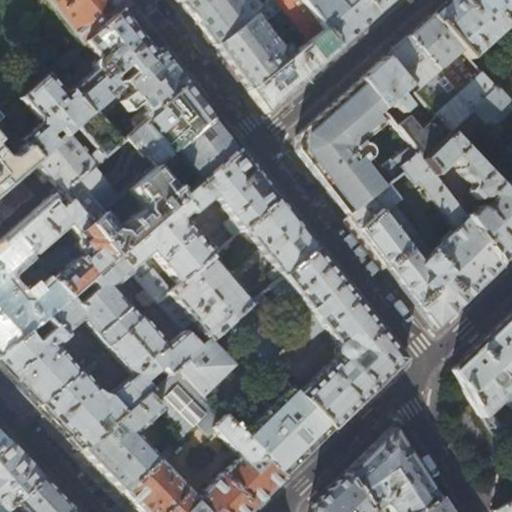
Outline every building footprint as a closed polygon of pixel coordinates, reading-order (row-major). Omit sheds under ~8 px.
[(42,0),(79,46),(124,6),(119,0),(42,0)] [(180,0),(178,3),(188,16),(212,47),(269,0),(241,0),(233,7),(227,0),(180,0)] [(305,43),(322,30),(298,0),(269,0),(212,47),(229,67),(247,90),(296,51),(293,47),(288,50),(279,40),(274,43),(261,27),(281,11),(305,43)] [(298,0),(322,30),(336,48),(356,31),(374,14),(362,0),(317,0),(315,2),(313,0),(298,0)] [(362,0),(374,14),(390,0),(362,0)] [(511,19),(511,9),(509,6),(503,0),(448,0),(430,16),(460,49),(468,58),(511,19)] [(125,6),(124,6),(79,46),(76,48),(79,52),(84,48),(95,60),(94,61),(93,61),(92,63),(91,64),(91,65),(91,66),(92,68),(60,96),(44,76),(17,100),(34,119),(33,127),(17,141),(22,148),(32,160),(50,145),(45,137),(54,129),(60,136),(73,125),(90,110),(109,93),(114,89),(107,81),(123,66),(130,75),(152,55),(139,40),(130,29),(138,23),(125,6)] [(422,23),(406,37),(435,71),(460,49),(430,16),(422,23)] [(336,48),(322,30),(305,43),(296,51),(247,90),(255,101),(264,113),(303,78),(336,48)] [(391,51),(383,58),(407,86),(411,91),(435,71),(406,37),(391,51)] [(159,49),(152,55),(130,75),(114,89),(109,93),(125,112),(137,103),(142,110),(129,121),(130,123),(125,128),(129,133),(186,84),(167,60),(159,49)] [(374,65),(358,80),(380,109),(389,102),(400,113),(409,106),(398,94),(407,86),(383,58),(374,65)] [(481,72),(457,95),(470,111),(495,87),(481,72)] [(292,148),(337,205),(347,218),(383,189),(363,164),(370,159),(371,155),(371,152),(369,149),(366,147),(361,146),(358,142),(387,117),(380,109),(358,80),(293,138),(293,142),(292,148)] [(508,100),(495,87),(470,111),(484,125),(508,100)] [(447,134),(470,111),(457,95),(456,95),(432,116),(432,117),(447,134)] [(118,142),(90,110),(73,125),(79,133),(94,151),(100,158),(118,142)] [(472,137),(484,125),(470,111),(447,134),(446,135),(458,147),(470,136),(472,137)] [(86,227),(110,257),(115,254),(237,149),(228,138),(212,116),(194,133),(194,134),(163,161),(125,193),(137,206),(136,213),(118,228),(111,227),(100,214),(86,227)] [(405,117),(393,126),(409,146),(420,160),(446,135),(447,134),(432,117),(417,131),(405,117)] [(69,142),(79,133),(73,125),(60,136),(50,145),(32,160),(30,162),(46,181),(21,203),(12,192),(0,201),(0,246),(50,203),(59,195),(58,194),(100,158),(94,151),(84,160),(80,155),(82,152),(79,148),(76,150),(69,142)] [(511,203),(499,190),(458,147),(446,135),(420,160),(433,176),(449,161),(457,169),(455,172),(464,181),(465,181),(470,187),(467,192),(475,202),(484,198),(487,200),(486,203),(486,206),(481,210),(480,209),(479,209),(478,208),(475,208),(474,208),(470,212),(459,198),(453,203),(499,262),(511,249),(511,203)] [(409,146),(381,168),(392,182),(403,174),(420,160),(409,146)] [(0,154),(0,188),(30,162),(32,160),(22,148),(9,158),(2,157),(0,154)] [(258,175),(237,149),(115,254),(127,269),(147,252),(176,285),(209,258),(210,257),(183,225),(178,230),(176,228),(177,227),(178,226),(178,223),(178,221),(177,219),(187,212),(190,215),(211,197),(228,218),(221,224),(233,237),(277,199),(258,175)] [(420,160),(403,174),(410,184),(414,181),(454,230),(426,255),(415,240),(416,236),(391,204),(396,200),(386,187),(383,189),(347,218),(433,328),(435,328),(501,264),(499,262),(453,203),(433,176),(420,160)] [(511,178),(499,190),(511,203),(511,178)] [(295,223),(277,199),(233,237),(231,239),(237,246),(248,237),(274,267),(265,274),(273,284),(315,248),(295,223)] [(110,257),(86,227),(66,203),(57,211),(50,203),(0,246),(0,353),(24,333),(35,323),(36,324),(41,320),(67,297),(86,280),(110,257)] [(357,301),(315,248),(273,284),(269,287),(310,338),(322,328),(336,345),(334,346),(334,348),(333,350),(333,351),(334,353),(335,355),(296,395),(331,430),(374,388),(403,360),(357,301)] [(115,254),(110,257),(86,280),(93,287),(74,305),(67,297),(41,320),(49,329),(33,343),(24,333),(0,353),(0,369),(13,383),(36,407),(74,374),(52,348),(63,339),(63,338),(63,337),(63,335),(62,335),(79,320),(103,349),(104,348),(136,320),(109,289),(130,272),(127,269),(115,254)] [(248,305),(209,258),(176,285),(167,292),(156,302),(181,331),(191,322),(207,341),(208,340),(227,323),(226,323),(248,305)] [(138,281),(151,296),(156,302),(167,292),(150,271),(138,281)] [(261,294),(248,305),(226,323),(227,323),(264,361),(281,344),(253,315),(268,303),(261,294)] [(148,309),(156,302),(151,296),(143,303),(148,309)] [(511,323),(506,316),(458,363),(451,369),(453,373),(469,400),(480,417),(491,436),(500,426),(486,412),(500,399),(511,410),(511,323)] [(137,318),(136,320),(104,348),(128,377),(103,398),(93,393),(82,380),(88,374),(82,367),(74,374),(36,407),(58,429),(78,450),(142,396),(148,391),(141,383),(158,368),(165,377),(174,369),(197,349),(181,331),(162,347),(137,318)] [(233,365),(208,340),(207,341),(197,349),(174,369),(201,397),(233,365)] [(174,369),(165,377),(148,391),(142,396),(157,411),(181,436),(182,436),(193,426),(207,440),(214,433),(238,458),(196,500),(161,464),(169,456),(165,451),(156,459),(120,493),(138,511),(247,511),(282,479),(248,443),(240,435),(239,435),(201,397),(174,369)] [(315,446),(331,430),(296,395),(286,384),(250,420),(260,431),(248,443),(282,479),(315,446)] [(132,434),(157,411),(142,396),(78,450),(100,473),(120,493),(156,459),(132,434)] [(365,452),(343,474),(365,511),(367,511),(379,501),(386,504),(391,511),(416,511),(437,498),(415,464),(393,429),(389,429),(365,452)] [(5,442),(4,443),(0,446),(0,511),(2,511),(42,480),(23,460),(5,442)] [(365,511),(343,474),(309,506),(308,511),(307,511),(365,511)] [(73,511),(42,480),(2,511),(73,511)] [(445,511),(437,498),(416,511),(445,511)] [(511,511),(511,499),(492,511),(511,511)]
